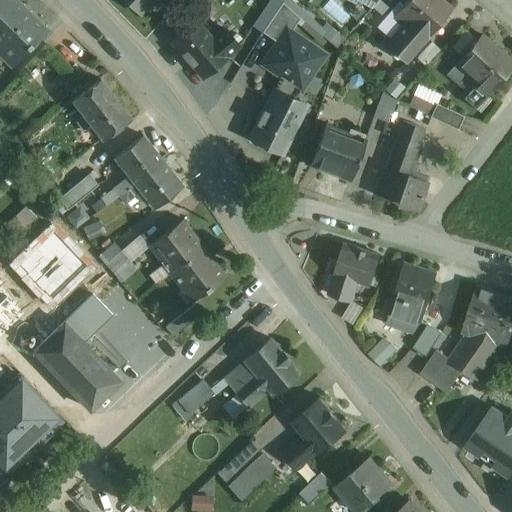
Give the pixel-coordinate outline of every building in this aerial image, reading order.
[(19,0),(0,0),(0,51),(12,63),(47,27),(19,0)] [(155,0),(128,0),(143,13),(155,0)] [(452,8),(442,0),(408,0),(394,16),(403,25),(392,38),(412,55),(452,8)] [(301,17),(283,2),(263,32),(278,42),(287,28),(292,31),(301,17)] [(213,39),(197,19),(171,41),(203,77),(241,45),(226,28),(213,39)] [(292,31),(287,28),(278,42),(264,63),(281,75),(302,89),(325,54),(292,31)] [(511,66),(511,60),(482,34),(458,61),(479,79),(463,97),(476,108),(511,66)] [(440,49),(432,41),(417,57),(426,65),(440,49)] [(302,89),(281,75),(275,89),(295,99),(302,89)] [(131,117),(101,78),(73,98),(79,106),(62,119),(86,149),(102,137),(103,138),(131,117)] [(295,99),(275,89),(251,137),(283,153),(307,105),(295,99)] [(373,113),(388,119),(396,97),(381,91),(373,113)] [(436,104),(416,95),(410,107),(430,116),(436,104)] [(463,116),(436,104),(430,116),(457,128),(463,116)] [(425,128),(404,121),(387,167),(408,174),(425,128)] [(364,143),(325,129),(312,163),(350,178),(364,143)] [(164,161),(143,134),(115,156),(130,175),(136,183),(164,161)] [(164,161),(136,183),(141,190),(155,207),(183,185),(164,161)] [(387,167),(385,166),(377,190),(400,198),(401,199),(410,175),(408,174),(387,167)] [(87,169),(57,194),(67,206),(97,181),(87,169)] [(410,175),(401,199),(400,198),(398,204),(418,212),(429,181),(408,174),(410,175)] [(130,175),(114,187),(120,195),(136,183),(130,175)] [(136,183),(120,195),(126,203),(141,190),(136,183)] [(183,218),(149,244),(150,245),(151,245),(172,272),(204,248),(182,220),(183,219),(183,218)] [(89,256),(88,257),(64,233),(42,255),(65,279),(64,280),(87,303),(111,280),(108,276),(113,272),(106,264),(99,255),(93,261),(89,256)] [(122,250),(115,242),(102,253),(99,255),(106,264),(122,250)] [(381,254),(344,242),(335,273),(336,273),(359,280),(372,285),(381,254)] [(204,248),(172,272),(192,299),(191,300),(192,301),(226,275),(217,263),(216,264),(204,248)] [(122,250),(106,264),(113,272),(129,258),(122,250)] [(437,272),(406,262),(391,311),(422,321),(437,272)] [(359,280),(336,273),(329,293),(352,301),(359,280)] [(500,292),(477,285),(462,331),(467,332),(485,338),(500,292)] [(511,333),(511,296),(500,292),(485,338),(503,344),(508,345),(511,333)] [(194,304),(166,326),(173,336),(201,314),(194,304)] [(64,322),(34,350),(90,408),(121,379),(65,321),(64,322)] [(429,323),(414,346),(427,355),(443,331),(429,323)] [(449,358),(449,359),(463,369),(485,338),(467,332),(449,358)] [(396,346),(384,335),(371,351),(382,361),(396,346)] [(281,349),(271,337),(244,359),(246,360),(270,389),(274,394),(300,372),(289,359),(290,359),(282,349),(281,349)] [(485,338),(463,369),(478,379),(503,344),(485,338)] [(449,358),(438,349),(422,372),(448,390),(463,369),(449,359),(449,358)] [(270,389),(246,360),(225,377),(249,406),(270,389)] [(0,463),(1,464),(55,416),(22,378),(0,398),(0,463)] [(184,395),(179,399),(190,412),(214,392),(203,379),(196,385),(184,395)] [(192,380),(180,391),(184,395),(196,385),(192,380)] [(347,428),(320,396),(292,419),(304,434),(318,451),(319,451),(347,428)] [(511,413),(510,417),(493,405),(466,444),(510,475),(511,471),(511,413)] [(318,451),(304,434),(283,451),(297,468),(318,451)] [(264,451),(253,439),(236,456),(247,467),(264,451)] [(264,451),(247,467),(236,456),(227,464),(249,488),(270,469),(271,462),(273,460),(264,451)] [(371,455),(336,485),(357,511),(393,482),(371,455)] [(322,470),(300,491),(311,502),(333,481),(322,470)] [(229,511),(228,496),(207,497),(207,511),(229,511)] [(422,511),(410,498),(395,511),(422,511)]
